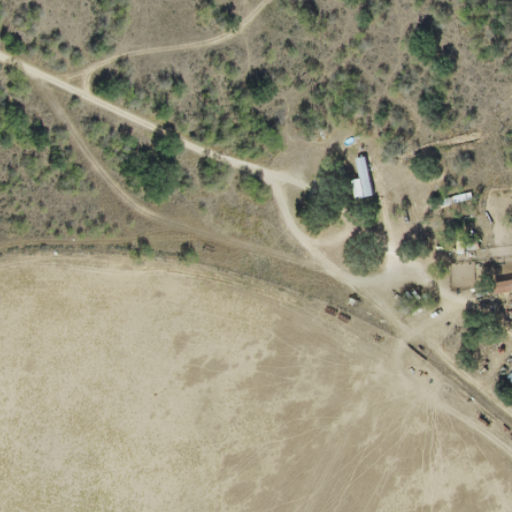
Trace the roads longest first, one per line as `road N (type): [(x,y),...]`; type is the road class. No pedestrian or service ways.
road 1 (track): [(0,57),(218,160),(262,170),(308,251),(404,325),(443,322),(446,294),(412,275),(355,282)]
road 2 (track): [(50,82),(111,59),(223,37),(265,0)]
road 3 (track): [(404,325),(511,412)]
